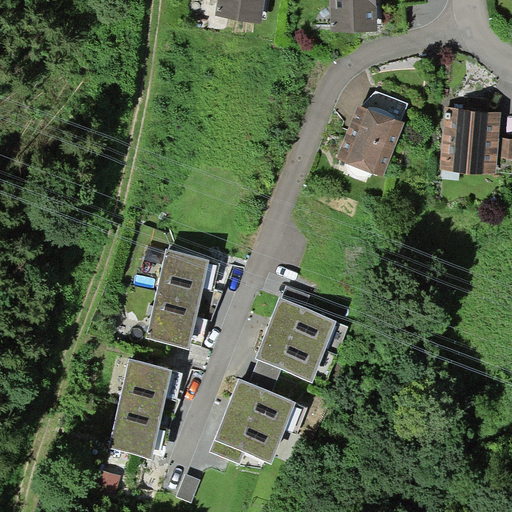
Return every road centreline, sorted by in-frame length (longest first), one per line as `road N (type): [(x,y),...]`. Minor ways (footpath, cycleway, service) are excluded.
road 1 (track): [(157,0),(115,213),(25,511)]
road 2 (residential): [(471,25),(357,64),(319,125),(198,414)]
